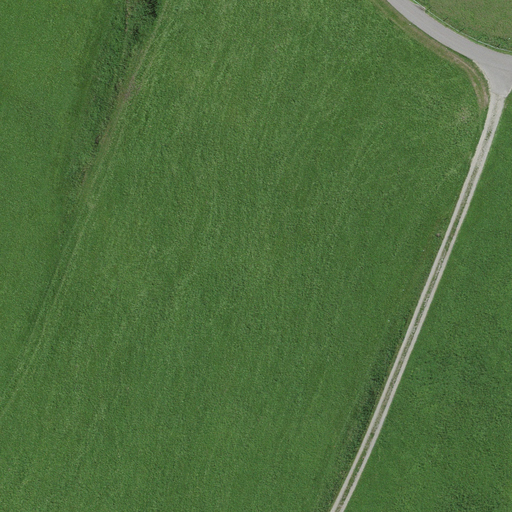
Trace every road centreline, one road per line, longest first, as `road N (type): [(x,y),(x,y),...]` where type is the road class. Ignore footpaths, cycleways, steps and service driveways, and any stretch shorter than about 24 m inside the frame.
road 1 (track): [(510,73),(385,412),(338,511)]
road 2 (track): [(396,0),(511,72)]
